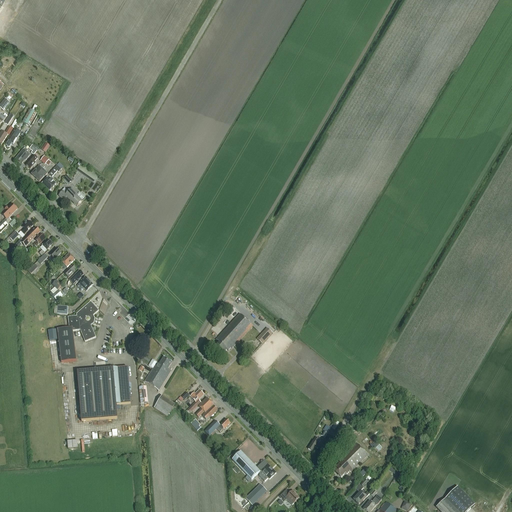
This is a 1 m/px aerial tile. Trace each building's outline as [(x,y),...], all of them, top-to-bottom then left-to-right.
[(0,105),(0,108),(3,111),(10,103),(5,99),(0,105)] [(30,128),(38,115),(29,110),(21,123),(30,128)] [(0,144),(1,145),(8,136),(12,130),(9,127),(5,134),(2,132),(0,134),(0,144)] [(5,145),(9,148),(12,144),(13,145),(20,133),(15,130),(5,145)] [(46,153),(50,147),(45,144),(41,150),(46,153)] [(36,148),(34,146),(33,146),(32,146),(29,149),(32,152),(31,154),(33,155),(39,149),(37,147),(36,148)] [(24,148),(24,149),(23,150),(23,151),(15,160),(22,165),(24,161),(25,162),(30,156),(26,153),(28,151),(24,148)] [(26,166),(30,170),(33,167),(36,164),(35,163),(38,159),(34,156),(26,166)] [(49,160),(44,156),(40,161),(45,165),(49,160)] [(61,170),(57,166),(49,175),(52,178),(57,172),(59,173),(61,170)] [(79,168),(96,180),(97,178),(81,166),(79,168)] [(31,175),(40,183),(47,174),(39,167),(31,175)] [(64,179),(65,180),(69,184),(72,181),(67,176),(64,179)] [(52,179),(50,177),(49,178),(48,178),(42,185),(50,192),(56,185),(51,180),(52,179)] [(79,194),(78,195),(72,189),(69,193),(65,189),(61,192),(62,193),(59,197),(63,201),(66,198),(68,200),(69,200),(77,207),(82,202),(81,201),(84,198),(79,194)] [(10,217),(17,210),(12,205),(8,209),(8,208),(5,211),(5,212),(2,215),(7,220),(10,217)] [(0,234),(8,226),(3,221),(0,224),(0,234)] [(24,235),(33,226),(32,226),(33,225),(31,224),(29,222),(23,228),(24,230),(21,233),(24,235)] [(25,248),(40,233),(36,228),(30,235),(21,244),(25,248)] [(13,242),(19,235),(15,231),(9,238),(13,242)] [(39,245),(46,239),(43,237),(43,236),(42,235),(41,234),(35,241),(37,243),(34,246),(36,248),(39,245)] [(21,244),(23,242),(21,240),(15,246),(18,249),(22,245),(21,244)] [(41,256),(52,245),(48,241),(45,244),(42,246),(40,249),(42,251),(39,254),(41,256)] [(54,260),(61,254),(56,249),(49,256),(54,260)] [(48,258),(45,255),(38,262),(41,265),(48,258)] [(68,261),(72,258),(69,255),(61,262),(62,263),(60,265),(62,268),(67,263),(69,262),(68,261)] [(67,263),(62,268),(63,269),(66,267),(67,268),(75,261),(72,258),(68,261),(69,262),(67,263)] [(38,268),(35,265),(28,272),(31,275),(38,268)] [(73,267),(73,266),(64,274),(68,279),(73,274),(72,273),(76,270),(75,269),(75,268),(74,267),(73,267)] [(79,272),(77,274),(70,281),(73,285),(77,282),(78,284),(82,280),(81,278),(83,276),(79,272)] [(93,286),(86,278),(79,284),(79,285),(77,287),(82,291),(84,289),(86,292),(93,286)] [(51,296),(62,286),(57,281),(52,285),(55,288),(50,292),(51,293),(49,294),(51,296)] [(57,302),(63,297),(58,291),(52,297),(57,302)] [(99,311),(91,302),(76,315),(77,317),(68,318),(69,329),(57,330),(61,363),(76,361),(73,337),(73,332),(80,331),(85,343),(96,338),(91,325),(93,324),(94,320),(92,317),(99,311)] [(67,316),(68,308),(54,307),(54,315),(67,316)] [(253,327),(239,315),(216,340),(219,343),(213,349),(221,356),(226,350),(228,352),(231,348),(232,349),(237,344),(253,327)] [(272,334),(267,329),(257,340),(262,344),(272,334)] [(56,330),(48,331),(50,341),(58,340),(56,330)] [(155,367),(145,383),(159,391),(171,372),(168,370),(172,363),(164,358),(160,365),(158,364),(156,367),(155,367)] [(131,404),(127,368),(77,372),(82,422),(117,419),(116,405),(131,404)] [(141,387),(142,403),(149,403),(149,387),(141,387)] [(201,403),(198,401),(204,395),(199,391),(195,395),(194,394),(190,398),(195,402),(194,403),(195,404),(186,412),(188,415),(201,403)] [(165,397),(157,409),(170,418),(178,405),(165,397)] [(210,419),(217,411),(213,407),(214,406),(207,399),(198,407),(201,410),(195,416),(198,419),(204,413),(205,414),(202,417),(206,420),(209,418),(210,419)] [(200,426),(195,420),(190,424),(197,432),(200,429),(199,427),(200,426)] [(226,420),(220,426),(215,421),(204,432),(209,437),(216,430),(220,433),(223,429),(224,430),(227,428),(227,427),(230,424),(226,420)] [(330,429),(326,426),(323,431),(324,432),(321,436),(324,438),(330,429)] [(321,441),(316,438),(308,450),(312,452),(315,448),(318,449),(320,446),(318,444),(321,441)] [(77,441),(67,442),(68,450),(78,449),(77,441)] [(368,456),(356,444),(338,461),(341,464),(333,471),(341,478),(345,474),(346,475),(349,472),(350,473),(368,456)] [(264,462),(263,463),(262,461),(260,462),(262,464),(257,469),(241,452),(232,461),(251,481),(259,474),(260,476),(260,475),(266,481),(268,479),(269,480),(276,474),(264,462)] [(371,479),(368,476),(359,486),(362,488),(371,479)] [(267,492),(260,485),(245,500),(252,506),(267,492)] [(467,511),(475,505),(458,487),(436,508),(439,511),(467,511)] [(290,494),(288,492),(286,490),(279,497),(284,502),(287,500),(292,506),(299,499),(294,494),(295,494),(293,491),(290,494)] [(358,505),(366,498),(369,495),(367,492),(364,495),(361,492),(353,500),(358,505)] [(372,502),(373,503),(372,504),(369,502),(363,510),(365,511),(371,511),(377,505),(377,506),(381,500),(377,496),(372,502)] [(407,511),(411,504),(405,501),(401,509),(407,511)] [(395,511),(396,511),(386,503),(379,511),(377,511),(395,511)]
